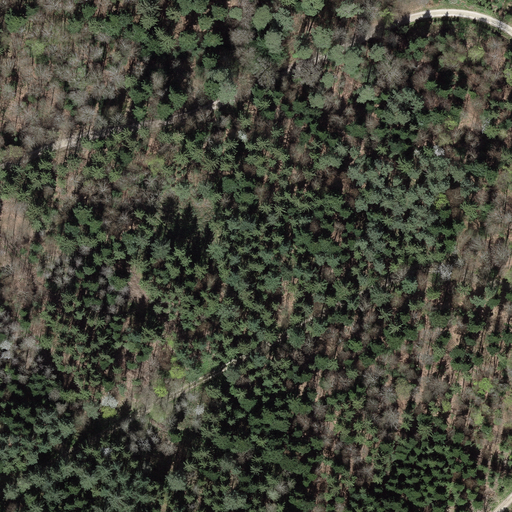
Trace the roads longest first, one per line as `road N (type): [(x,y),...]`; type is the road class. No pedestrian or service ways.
road 1 (track): [(511,277),(422,254),(361,275),(0,488)]
road 2 (track): [(0,170),(87,132),(187,117),(420,15),(476,17),(511,34)]
